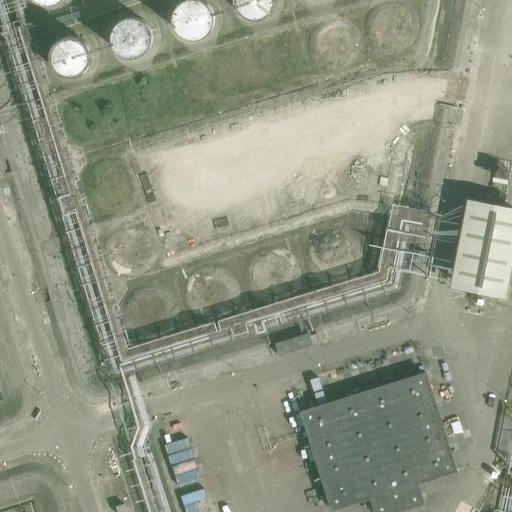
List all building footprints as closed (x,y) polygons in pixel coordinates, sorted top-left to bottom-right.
[(217,25),(218,19),(217,13),(215,8),(211,3),(206,0),(184,0),(180,3),(176,8),(174,13),(173,19),(174,25),(176,30),(180,35),(184,38),(190,40),(195,41),(201,40),(206,38),(211,35),(215,30),(217,25)] [(278,5),(279,0),(278,0),(233,0),(234,0),(234,5),(236,10),(239,14),(242,18),(246,21),(251,22),(256,23),(261,22),(266,21),(270,18),(274,14),(277,10),(278,5)] [(154,42),(155,37),(154,32),(152,27),(149,23),(145,20),(140,17),(135,16),(130,17),(125,18),(120,21),(117,25),(114,29),(113,35),(113,40),(114,45),(117,49),(120,53),(125,56),(130,58),(135,58),(140,57),(145,55),(149,52),(152,47),(154,42)] [(93,62),(93,56),(93,51),(91,46),(87,42),(83,38),(78,36),(73,35),(67,35),(62,37),(58,40),(54,44),(51,49),(50,54),(50,59),(51,65),(54,69),(58,73),(62,76),(68,78),(73,78),(78,77),(83,75),(87,71),(91,67),(93,62)] [(511,209),(472,201),(455,292),(509,301),(511,288),(511,209)] [(426,373),(301,412),(332,511),(333,511),(371,500),(375,511),(404,511),(427,505),(420,485),(459,473),(428,373),(426,373)] [(258,414),(277,472),(299,465),(280,407),(258,414)] [(185,428),(162,435),(166,447),(188,440),(185,428)] [(188,440),(166,447),(168,456),(191,449),(188,440)] [(192,451),(169,458),(172,467),(194,460),(192,451)] [(195,460),(172,467),(175,477),(198,469),(195,460)] [(198,471),(175,478),(178,488),(201,480),(198,471)]
